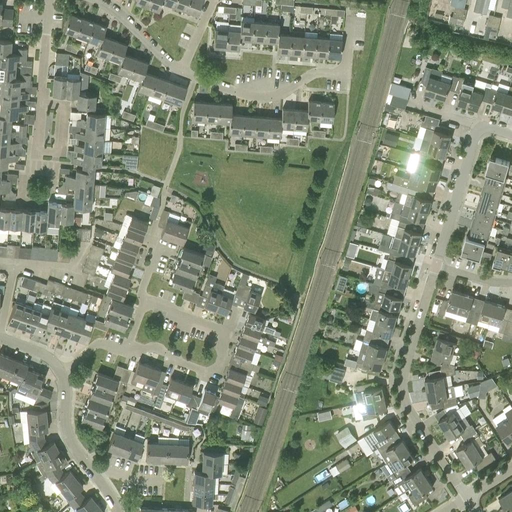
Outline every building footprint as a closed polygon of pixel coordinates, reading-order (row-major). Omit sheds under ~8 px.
[(148,0),(146,7),(158,11),(162,0),(148,0)] [(162,0),(158,11),(159,11),(160,9),(162,2),(174,6),(175,0),(162,0)] [(175,0),(174,6),(186,10),(189,0),(175,0)] [(189,0),(186,10),(198,14),(203,0),(189,0)] [(485,14),(487,0),(475,0),(473,11),(485,14)] [(511,18),(511,15),(511,0),(501,0),(499,15),(511,18)] [(460,7),(457,18),(465,19),(467,9),(460,7)] [(70,13),(64,31),(76,35),(82,18),(70,13)] [(449,23),(455,25),(457,17),(450,16),(449,23)] [(501,17),(495,16),(492,26),(499,28),(501,17)] [(82,18),(76,35),(88,39),(94,22),(82,18)] [(228,30),(226,48),(239,49),(240,39),(241,20),(240,31),(228,30)] [(241,20),(240,39),(252,40),(254,21),(241,20)] [(254,21),(252,40),(265,41),(267,22),(254,21)] [(94,22),(88,39),(99,43),(106,26),(94,22)] [(267,22),(265,41),(278,42),(278,33),(279,23),(273,23),(267,22)] [(99,43),(96,53),(108,58),(114,40),(103,36),(106,26),(99,43)] [(215,29),(213,47),(226,48),(228,30),(215,29)] [(278,42),(277,52),(289,53),(291,34),(278,33),(278,42)] [(329,38),(327,56),(340,57),(342,39),(342,34),(329,33),(329,38)] [(291,34),(289,53),(302,54),(304,36),(291,34)] [(304,36),(302,54),(314,55),(316,37),(304,36)] [(316,37),(314,55),(327,56),(329,38),(316,37)] [(0,39),(0,52),(10,53),(11,41),(0,39)] [(114,40),(108,58),(120,62),(123,54),(127,44),(114,40)] [(66,43),(64,48),(70,51),(72,45),(66,43)] [(0,65),(15,66),(16,59),(26,60),(26,54),(18,54),(10,53),(0,52),(0,65)] [(120,62),(117,71),(129,76),(135,58),(123,54),(120,62)] [(135,58),(129,76),(141,80),(147,62),(135,58)] [(141,80),(137,89),(151,94),(158,77),(144,72),(148,62),(147,62),(141,80)] [(84,68),(84,69),(90,72),(92,66),(86,63),(84,68)] [(0,77),(14,79),(15,66),(0,65),(0,77)] [(424,93),(435,96),(441,79),(430,75),(432,69),(426,67),(422,81),(427,83),(424,93)] [(76,104),(76,106),(87,107),(87,113),(102,114),(103,108),(94,107),(95,94),(86,94),(88,74),(80,71),(80,74),(79,79),(78,93),(78,96),(77,96),(76,104)] [(110,72),(108,78),(114,80),(116,74),(110,72)] [(449,89),(455,91),(459,77),(453,75),(453,77),(442,74),(441,79),(435,96),(446,99),(449,89)] [(54,76),(52,94),(65,95),(67,78),(54,76)] [(0,90),(19,92),(20,85),(30,86),(30,80),(22,79),(14,79),(0,77),(0,90)] [(158,77),(151,94),(159,97),(160,97),(166,99),(172,82),(160,77),(158,77)] [(474,84),(464,81),(464,79),(459,77),(455,91),(460,93),(457,103),(468,107),(474,89),(473,89),(474,84)] [(67,78),(65,95),(77,96),(78,96),(78,93),(79,79),(67,78)] [(408,98),(411,87),(392,81),(389,92),(393,93),(403,96),(408,98)] [(172,82),(166,99),(180,104),(186,87),(172,82)] [(481,100),(487,102),(492,88),(486,86),(484,92),(474,89),(468,107),(478,110),(481,100)] [(491,106),(503,110),(508,92),(492,88),(487,102),(492,103),(491,106)] [(0,102),(18,104),(19,97),(28,98),(29,94),(29,93),(19,92),(0,90),(0,102)] [(511,93),(508,92),(503,110),(511,112),(511,93)] [(393,94),(390,103),(405,108),(408,99),(393,94)] [(193,101),(192,119),(205,120),(206,102),(193,101)] [(308,101),(307,110),(308,111),(307,119),(320,120),(322,102),(308,101)] [(0,115),(11,117),(17,118),(18,110),(27,111),(28,105),(18,104),(0,102),(0,115)] [(206,102),(205,120),(217,121),(219,103),(206,102)] [(322,102),(320,120),(332,121),(333,121),(334,103),(322,102)] [(219,103),(217,121),(230,122),(231,104),(219,103)] [(396,105),(390,104),(386,103),(384,109),(394,112),(396,105)] [(230,122),(229,132),(241,134),(243,115),(231,114),(232,104),(231,104),(230,122)] [(281,118),(281,127),(294,128),(295,109),(282,108),(281,118)] [(295,109),(294,128),(306,129),(307,119),(308,111),(307,110),(295,109)] [(129,112),(127,118),(133,121),(133,120),(135,114),(129,112)] [(34,122),(35,114),(27,113),(25,120),(34,122)] [(76,120),(76,125),(86,126),(86,125),(104,127),(105,114),(103,114),(102,114),(87,113),(86,120),(76,120)] [(0,128),(10,129),(18,130),(26,131),(26,125),(11,124),(11,117),(0,115),(0,128)] [(243,115),(241,134),(254,135),(256,116),(243,115)] [(256,116),(254,135),(267,136),(269,117),(256,116)] [(269,117),(267,136),(280,137),(281,127),(281,118),(269,117)] [(147,119),(145,125),(155,128),(157,122),(147,119)] [(451,135),(447,134),(449,128),(422,120),(420,126),(427,128),(424,139),(448,146),(451,135)] [(157,122),(155,128),(160,130),(163,131),(165,125),(160,123),(157,122)] [(75,132),(75,138),(85,139),(102,140),(104,127),(86,125),(86,126),(85,133),(75,132)] [(0,128),(0,141),(9,142),(10,138),(12,138),(12,137),(13,135),(16,136),(17,136),(18,130),(10,129),(0,128)] [(391,145),(395,134),(386,132),(383,142),(391,145)] [(74,145),(74,150),(84,151),(101,152),(111,152),(112,141),(102,140),(85,139),(84,145),(74,145)] [(424,139),(419,155),(433,159),(435,154),(445,156),(448,146),(424,139)] [(0,141),(0,153),(12,155),(13,150),(11,150),(11,147),(15,148),(18,148),(19,144),(19,143),(15,142),(9,142),(0,141)] [(73,157),(73,163),(82,164),(82,166),(82,169),(94,170),(94,167),(94,165),(100,165),(101,152),(84,151),(83,158),(73,157)] [(0,172),(1,173),(1,169),(2,167),(7,167),(8,160),(17,161),(17,156),(17,155),(14,155),(12,155),(0,153),(0,172)] [(124,163),(124,167),(136,171),(138,155),(137,155),(125,154),(124,163)] [(433,159),(419,155),(418,160),(424,162),(421,173),(438,179),(441,167),(432,165),(433,159)] [(488,173),(498,176),(507,178),(505,177),(507,169),(511,170),(511,164),(509,163),(510,161),(496,157),(495,162),(489,161),(485,172),(488,173)] [(65,180),(65,181),(93,183),(94,171),(94,170),(82,169),(82,170),(76,169),(75,176),(66,175),(65,180)] [(0,185),(9,187),(9,181),(1,180),(1,173),(0,172),(0,185)] [(409,187),(409,188),(423,192),(425,186),(435,189),(438,179),(421,173),(415,172),(412,182),(411,181),(410,178),(396,174),(393,182),(409,187)] [(488,173),(485,181),(505,186),(507,178),(498,176),(488,173)] [(65,182),(65,187),(74,188),(74,194),(92,197),(99,197),(100,185),(93,184),(93,183),(65,181),(65,182)] [(502,194),(505,186),(485,181),(483,189),(502,194)] [(408,193),(405,203),(428,211),(432,200),(422,197),(423,192),(409,188),(408,193)] [(483,189),(480,197),(500,202),(502,194),(483,189)] [(74,194),(73,204),(74,204),(73,207),(74,207),(91,209),(92,197),(74,194)] [(153,206),(149,217),(155,219),(159,208),(159,197),(158,197),(153,195),(149,205),(153,206)] [(480,197),(478,205),(497,210),(500,202),(480,197)] [(47,219),(47,226),(59,227),(61,203),(48,202),(47,212),(47,219)] [(61,203),(59,227),(60,221),(72,222),(74,207),(73,207),(74,204),(73,204),(61,203)] [(425,222),(428,211),(405,203),(401,215),(392,212),(390,216),(400,220),(414,224),(415,219),(425,222)] [(478,205),(476,213),(495,218),(497,210),(478,205)] [(0,225),(8,227),(10,209),(0,207),(0,225)] [(10,209),(8,227),(21,227),(22,210),(10,209)] [(163,209),(157,226),(163,228),(161,235),(172,239),(178,223),(180,216),(169,212),(169,211),(168,211),(164,209),(163,209)] [(22,210),(21,227),(34,229),(35,211),(22,210)] [(35,211),(34,229),(46,230),(47,226),(47,219),(47,212),(35,211)] [(492,226),(495,218),(476,213),(473,221),(492,226)] [(126,214),(122,225),(144,233),(144,232),(148,222),(131,216),(126,214)] [(357,225),(366,227),(369,220),(359,217),(357,225)] [(178,223),(172,239),(183,243),(189,227),(190,221),(186,219),(184,225),(178,223)] [(400,220),(395,236),(419,244),(422,233),(412,230),(414,224),(400,220)] [(473,221),(471,229),(490,234),(492,226),(473,221)] [(122,225),(118,235),(123,237),(123,238),(139,243),(138,244),(139,244),(144,233),(122,225)] [(97,227),(94,235),(101,237),(103,230),(97,227)] [(488,242),(490,234),(471,229),(468,237),(488,242)] [(415,254),(419,244),(395,236),(383,233),(380,245),(378,249),(390,252),(404,257),(405,251),(415,254)] [(117,234),(115,240),(120,242),(118,248),(135,254),(138,244),(139,243),(123,238),(123,237),(118,235),(117,234)] [(467,254),(468,254),(480,258),(481,256),(488,258),(489,252),(483,250),(485,242),(487,243),(488,242),(468,237),(466,236),(463,247),(468,249),(467,254)] [(204,242),(201,252),(211,256),(214,246),(204,242)] [(92,244),(90,249),(101,254),(103,248),(92,244)] [(113,246),(111,251),(117,252),(114,259),(131,265),(135,254),(118,248),(113,246)] [(180,253),(180,254),(182,255),(180,259),(199,266),(201,260),(203,254),(183,246),(180,253)] [(498,247),(496,254),(494,260),(493,265),(501,267),(506,249),(498,247)] [(90,249),(88,254),(99,258),(101,254),(90,249)] [(501,267),(509,270),(511,259),(511,250),(506,249),(501,267)] [(390,252),(385,269),(409,276),(412,265),(402,262),(404,257),(390,252)] [(88,254),(86,260),(97,264),(99,258),(88,254)] [(211,257),(206,255),(203,265),(208,266),(211,257)] [(108,256),(106,262),(111,263),(112,264),(110,269),(114,271),(114,270),(127,275),(131,265),(114,259),(108,256)] [(176,264),(174,270),(195,278),(197,272),(199,266),(180,259),(179,263),(177,263),(176,264)] [(86,260),(84,265),(95,269),(97,264),(86,260)] [(84,265),(82,271),(88,273),(93,275),(95,269),(84,265)] [(109,269),(105,280),(110,281),(127,287),(130,276),(127,275),(114,270),(114,271),(110,269),(110,270),(109,269)] [(380,285),(394,289),(396,284),(406,287),(409,276),(385,269),(380,285)] [(171,278),(174,279),(172,283),(185,288),(181,297),(183,298),(187,299),(193,283),(195,278),(174,270),(172,276),(171,278)] [(224,285),(215,309),(226,313),(229,305),(232,298),(233,298),(234,294),(241,296),(245,284),(248,274),(242,272),(239,282),(236,290),(234,289),(233,291),(223,288),(224,285)] [(88,273),(86,278),(95,281),(99,283),(100,278),(93,275),(88,273)] [(24,276),(21,285),(32,289),(34,284),(28,282),(29,278),(24,276)] [(29,278),(28,282),(34,284),(32,289),(37,291),(41,282),(35,280),(29,278)] [(48,279),(46,284),(52,286),(50,291),(56,293),(59,283),(48,279)] [(110,281),(106,292),(122,298),(127,287),(110,281)] [(41,282),(37,291),(43,293),(46,294),(48,290),(50,291),(52,286),(46,284),(41,282)] [(205,284),(201,295),(207,297),(204,305),(215,309),(224,285),(214,282),(213,286),(205,284)] [(59,283),(56,293),(67,297),(69,291),(64,289),(65,285),(59,283)] [(245,284),(241,296),(246,298),(243,306),(255,310),(261,294),(250,290),(251,287),(245,284)] [(65,285),(64,289),(69,291),(67,297),(73,298),(76,289),(65,285)] [(392,295),(394,289),(380,285),(379,290),(377,290),(374,301),(375,302),(388,306),(399,309),(402,298),(392,295)] [(76,289),(73,298),(78,300),(80,295),(86,297),(87,293),(82,291),(76,289)] [(447,308),(457,312),(463,293),(452,290),(449,301),(443,299),(439,313),(445,314),(447,308)] [(193,291),(190,300),(196,302),(199,293),(193,291)] [(456,317),(472,322),(475,309),(471,308),(472,306),(471,306),(473,296),(463,293),(457,312),(456,317)] [(109,304),(107,310),(126,316),(127,312),(130,313),(130,311),(133,305),(112,297),(109,304)] [(479,318),(490,321),(495,303),(485,300),(481,311),(475,309),(472,322),(477,324),(479,318)] [(15,301),(8,321),(16,324),(23,304),(15,301)] [(49,313),(44,326),(44,327),(52,329),(60,309),(62,303),(53,301),(51,306),(49,313)] [(388,306),(375,302),(370,318),(376,320),(394,326),(397,315),(386,312),(388,306)] [(40,310),(33,330),(42,334),(44,327),(44,326),(49,313),(51,306),(43,303),(40,310)] [(511,341),(511,320),(503,318),(506,306),(495,303),(490,321),(488,327),(503,332),(502,338),(511,341)] [(23,304),(16,324),(25,327),(32,307),(23,304)] [(32,307),(25,327),(33,330),(40,310),(32,307)] [(60,309),(52,329),(61,332),(68,312),(60,309)] [(103,322),(101,328),(107,330),(109,324),(124,329),(126,323),(127,321),(125,320),(126,316),(107,310),(105,316),(103,322)] [(68,312),(61,332),(69,335),(76,315),(68,312)] [(273,334),(273,333),(275,329),(263,325),(265,318),(249,312),(245,323),(261,329),(261,330),(267,331),(273,334)] [(76,315),(69,335),(77,338),(78,338),(85,318),(76,315)] [(85,318),(78,338),(86,341),(92,325),(98,327),(100,321),(94,318),(93,321),(85,318)] [(367,329),(365,335),(378,339),(379,334),(379,333),(381,334),(391,336),(394,326),(376,320),(373,331),(367,329)] [(245,323),(241,334),(257,340),(263,342),(270,345),(272,340),(259,335),(261,330),(261,329),(245,323)] [(241,334),(237,345),(253,351),(259,353),(260,348),(255,346),(257,340),(241,334)] [(388,347),(387,347),(379,345),(376,344),(376,343),(378,339),(365,335),(360,351),(384,358),(388,347)] [(435,347),(453,353),(456,342),(462,344),(464,338),(451,335),(450,340),(438,337),(435,347)] [(237,345),(233,356),(242,359),(240,365),(251,369),(257,371),(260,365),(249,362),(253,351),(237,345)] [(435,347),(431,358),(441,361),(440,362),(442,363),(440,369),(454,369),(456,365),(450,363),(453,353),(435,347)] [(384,358),(360,351),(357,361),(355,367),(368,371),(369,366),(369,365),(372,366),(381,369),(384,358)] [(276,353),(274,358),(280,361),(282,356),(276,353)] [(8,356),(1,374),(10,378),(18,360),(8,356)] [(508,357),(502,359),(504,365),(510,363),(508,357)] [(18,360),(10,378),(19,382),(18,385),(19,385),(27,364),(18,360)] [(138,361),(131,383),(135,384),(137,379),(143,382),(150,365),(138,361)] [(17,389),(16,391),(25,395),(35,371),(32,370),(33,366),(28,364),(27,364),(19,385),(18,385),(18,386),(17,389)] [(95,378),(95,380),(97,381),(95,385),(114,392),(116,386),(118,379),(122,367),(117,365),(113,377),(98,372),(95,378)] [(143,382),(141,389),(152,393),(157,395),(162,383),(156,381),(160,369),(150,365),(143,382)] [(229,367),(225,378),(241,384),(246,374),(249,375),(251,369),(240,365),(238,370),(229,367)] [(330,379),(341,382),(345,368),(334,365),(330,379)] [(126,368),(121,380),(122,381),(127,382),(131,370),(126,368)] [(26,395),(25,395),(35,399),(33,403),(33,404),(47,402),(52,391),(40,387),(45,376),(35,371),(25,395),(26,395)] [(427,390),(444,387),(442,376),(425,379),(427,390)] [(157,395),(154,405),(160,407),(165,393),(171,395),(176,397),(182,381),(170,377),(167,385),(162,383),(157,395)] [(225,378),(221,390),(237,395),(243,397),(245,393),(239,390),(241,384),(225,378)] [(487,378),(481,381),(480,386),(479,394),(478,397),(486,397),(487,378)] [(182,381),(176,397),(187,401),(185,405),(191,407),(195,395),(190,393),(193,385),(182,381)] [(382,386),(372,388),(371,382),(356,386),(358,396),(364,395),(366,401),(385,397),(382,386)] [(470,397),(479,394),(480,386),(479,384),(467,387),(470,397)] [(91,390),(89,396),(110,403),(112,397),(114,392),(95,385),(94,389),(91,388),(91,390)] [(444,387),(427,390),(429,401),(442,398),(444,408),(449,407),(457,404),(454,385),(444,387)] [(207,415),(209,409),(213,399),(215,393),(204,389),(201,397),(195,395),(191,407),(197,409),(196,411),(207,415)] [(221,390),(217,400),(233,407),(230,415),(238,418),(245,398),(237,396),(237,395),(221,390)] [(260,395),(257,402),(265,405),(268,398),(260,395)] [(87,402),(86,404),(88,404),(86,408),(106,415),(108,409),(110,403),(89,396),(87,402)] [(387,408),(385,397),(366,401),(357,403),(358,410),(361,409),(364,419),(379,416),(378,410),(387,408)] [(33,410),(26,411),(27,421),(46,419),(45,409),(48,409),(47,402),(33,404),(33,410)] [(354,404),(343,405),(344,413),(354,412),(354,404)] [(438,421),(444,429),(460,420),(465,416),(459,407),(457,404),(449,407),(444,408),(448,415),(438,421)] [(259,405),(253,422),(261,426),(268,409),(259,405)] [(492,419),(509,443),(511,440),(511,407),(505,412),(504,411),(492,419)] [(80,420),(101,427),(103,421),(106,415),(86,408),(85,412),(83,412),(83,414),(80,420)] [(332,408),(319,411),(321,418),(333,416),(332,408)] [(152,413),(151,417),(162,421),(163,417),(152,413)] [(46,419),(27,421),(28,432),(29,442),(44,437),(44,430),(47,430),(46,419)] [(388,435),(396,429),(390,420),(365,436),(374,450),(391,439),(388,435)] [(459,432),(463,438),(475,430),(471,424),(465,428),(460,420),(444,429),(450,438),(459,432)] [(243,424),(241,435),(253,437),(254,437),(256,427),(243,424)] [(345,448),(357,440),(347,425),(335,433),(345,448)] [(463,438),(466,443),(457,449),(463,458),(478,448),(472,439),(479,435),(475,430),(463,438)] [(113,431),(107,448),(113,450),(112,453),(116,454),(123,435),(113,431)] [(123,435),(116,454),(120,456),(120,455),(121,453),(127,455),(133,438),(123,435)] [(157,442),(156,463),(160,463),(160,460),(166,461),(167,442),(168,437),(158,436),(158,442),(157,442)] [(44,437),(29,442),(34,451),(32,452),(37,461),(58,449),(53,441),(53,440),(48,443),(44,438),(44,437)] [(133,438),(127,455),(137,459),(138,456),(139,457),(140,457),(141,453),(139,452),(143,442),(133,438)] [(391,439),(374,450),(376,454),(380,451),(383,457),(387,462),(408,448),(402,439),(394,444),(391,439)] [(147,441),(146,459),(152,460),(152,462),(152,463),(156,463),(157,442),(147,441)] [(167,442),(166,461),(172,461),(172,464),(176,464),(177,443),(167,442)] [(177,443),(176,464),(181,464),(181,461),(187,462),(188,443),(177,443)] [(42,474),(34,478),(37,483),(48,476),(61,468),(57,462),(63,458),(62,457),(61,455),(63,455),(63,453),(61,449),(59,448),(58,449),(37,461),(35,462),(42,474)] [(409,468),(406,463),(415,458),(408,448),(387,462),(396,477),(409,468)] [(478,448),(463,458),(468,467),(475,462),(479,468),(495,458),(491,451),(483,456),(478,448)] [(203,451),(203,462),(222,462),(223,452),(203,451)] [(337,465),(341,471),(351,465),(348,460),(344,462),(343,461),(337,465)] [(194,471),(194,472),(221,473),(221,474),(227,474),(228,463),(222,462),(203,462),(202,472),(194,471)] [(61,468),(48,476),(53,482),(54,481),(61,490),(76,477),(69,470),(69,469),(65,473),(61,468)] [(399,495),(411,488),(427,477),(421,468),(413,473),(409,468),(396,477),(392,480),(395,485),(394,485),(394,486),(394,488),(399,495)] [(194,472),(194,482),(213,483),(213,473),(218,474),(221,474),(221,473),(194,472)] [(76,477),(61,490),(68,498),(67,498),(66,500),(70,504),(82,494),(78,489),(83,486),(76,477)] [(433,486),(427,477),(411,488),(414,493),(409,496),(415,505),(426,498),(423,493),(433,486)] [(194,482),(193,492),(212,493),(213,483),(194,482)] [(498,511),(511,511),(511,489),(499,498),(505,507),(498,511)] [(193,492),(192,503),(195,503),(212,504),(212,498),(217,498),(217,493),(212,493),(193,492)] [(82,494),(70,504),(74,509),(75,508),(78,511),(85,511),(96,503),(90,495),(86,498),(82,494)] [(318,511),(320,511),(328,508),(324,502),(315,508),(318,511)] [(96,503),(85,511),(103,511),(104,511),(96,503)]
